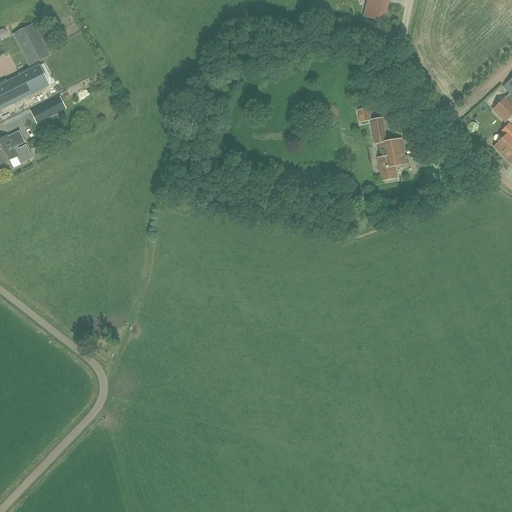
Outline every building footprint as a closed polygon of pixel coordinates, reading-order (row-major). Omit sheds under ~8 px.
[(389,0),(368,0),(364,17),(383,21),(389,3),(389,0)] [(32,59),(31,56),(37,53),(36,50),(42,47),(34,31),(17,38),(28,61),(32,59)] [(38,66),(20,75),(21,78),(8,85),(6,82),(0,85),(0,107),(47,84),(38,66)] [(509,93),(511,95),(511,77),(503,87),(509,93)] [(511,114),(511,95),(509,93),(505,97),(503,95),(490,108),(504,123),(511,114)] [(31,112),(37,123),(66,109),(60,97),(31,112)] [(360,122),(368,121),(366,109),(358,110),(360,122)] [(386,141),(385,135),(382,118),(371,120),(375,143),(379,143),(386,141)] [(494,147),(500,153),(511,141),(511,127),(509,124),(501,132),(505,136),(494,147)] [(0,162),(1,164),(9,160),(13,168),(32,158),(25,145),(18,148),(17,146),(25,142),(19,131),(8,136),(9,137),(7,138),(6,136),(0,139),(0,162)] [(386,141),(379,143),(383,167),(379,168),(381,180),(394,178),(392,166),(406,164),(402,139),(386,141)] [(511,141),(500,153),(511,166),(511,165),(511,141)]
